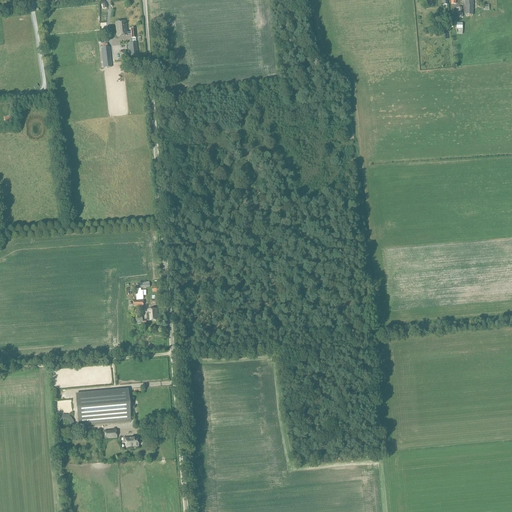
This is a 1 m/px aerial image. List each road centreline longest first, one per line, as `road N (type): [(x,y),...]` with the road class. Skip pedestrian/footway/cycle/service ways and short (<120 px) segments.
road 1 (unclassified): [(186,511),(143,0)]
road 2 (track): [(0,368),(173,353)]
